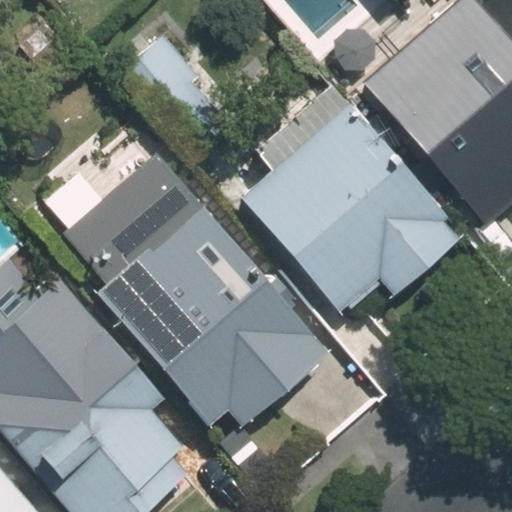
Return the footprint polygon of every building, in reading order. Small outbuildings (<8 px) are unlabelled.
[(270,0),(295,28),(325,0),(270,0)] [(511,64),(452,0),(441,0),(382,55),(392,66),(355,100),(475,228),(511,193),(511,64)] [(511,0),(485,0),(511,29),(511,0)] [(219,104),(148,32),(111,69),(181,141),(219,104)] [(446,240),(311,90),(203,187),(325,323),(363,289),(376,303),(446,240)] [(271,470),(230,423),(307,356),(105,122),(42,177),(48,184),(28,201),(51,228),(43,235),(77,275),(66,285),(68,288),(245,492),(271,470)] [(0,456),(47,511),(131,511),(171,478),(154,459),(163,451),(129,411),(143,399),(52,293),(20,320),(0,296),(0,456)] [(0,511),(14,511),(0,497),(0,511)]
